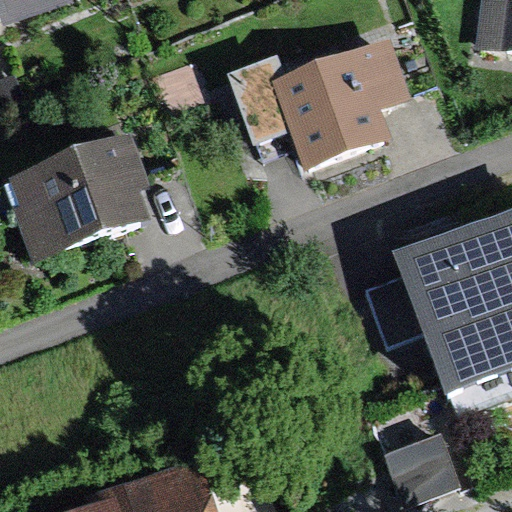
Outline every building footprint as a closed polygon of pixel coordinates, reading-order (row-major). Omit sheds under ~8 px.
[(511,0),(508,0),(507,11),(476,7),(470,51),(511,56),(511,0)] [(284,137),(301,179),(378,148),(364,113),(391,102),(373,58),(288,93),(277,68),(221,91),(246,152),(284,137)] [(112,156),(5,198),(32,267),(139,225),(112,156)] [(511,212),(400,251),(448,387),(511,364),(511,212)] [(405,511),(420,511),(470,497),(445,417),(382,437),(405,511)] [(95,511),(202,511),(189,469),(105,496),(109,508),(95,511)]
